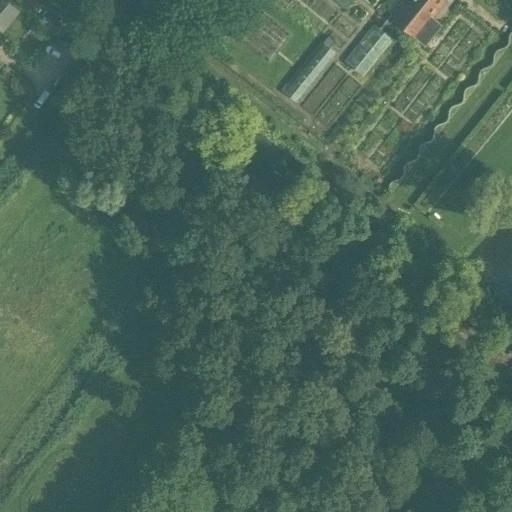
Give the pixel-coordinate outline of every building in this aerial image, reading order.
[(21,12),(6,0),(0,0),(0,24),(6,29),(21,12)] [(333,0),(347,9),(352,0),(333,0)] [(404,0),(390,17),(416,37),(445,0),(449,0),(450,0),(404,0)] [(363,77),(393,40),(374,25),(344,62),(363,77)] [(294,99),(337,52),(322,39),(280,87),(294,99)]
